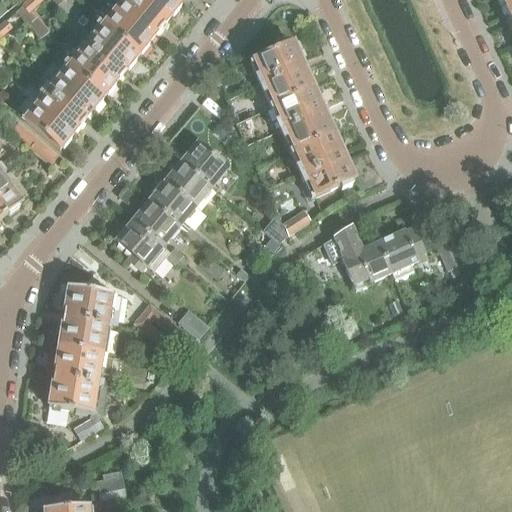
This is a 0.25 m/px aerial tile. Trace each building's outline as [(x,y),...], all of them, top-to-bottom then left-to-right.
[(7,0),(0,0),(6,9),(12,5),(7,0)] [(38,7),(32,0),(30,0),(27,4),(34,11),(38,7)] [(172,19),(180,10),(178,9),(181,6),(179,5),(173,0),(119,0),(116,4),(120,7),(101,29),(137,59),(139,56),(141,57),(148,48),(147,47),(162,29),(171,18),(172,19)] [(511,21),(511,0),(499,0),(510,22),(511,21)] [(34,11),(27,4),(22,8),(29,15),(34,11)] [(11,30),(5,23),(0,28),(6,35),(11,30)] [(137,59),(101,29),(98,26),(94,31),(97,34),(84,49),(70,67),(67,65),(64,69),(66,71),(103,100),(106,97),(107,98),(114,89),(113,88),(120,80),(126,72),(128,73),(135,64),(134,63),(137,59)] [(302,69),(301,66),(292,47),(288,48),(286,45),(276,49),(278,53),(248,66),(250,69),(253,67),(258,78),(255,79),(259,88),(302,69)] [(313,92),(305,74),(302,69),(259,88),(263,97),(266,96),(271,108),(269,109),(270,111),(313,92)] [(103,100),(66,71),(48,93),(43,90),(38,96),(42,100),(23,124),(59,153),(61,150),(63,151),(70,142),(69,141),(93,112),(94,113),(102,104),(100,103),(103,100)] [(323,115),(322,112),(313,92),(270,111),(271,114),(274,113),(278,124),(276,125),(279,134),(323,115)] [(333,137),(325,119),(323,115),(279,134),(283,143),(286,141),(292,153),(289,154),(290,157),(333,137)] [(17,139),(24,132),(17,126),(11,134),(17,139)] [(24,144),(30,137),(24,132),(17,139),(24,144)] [(30,150),(37,142),(30,137),(24,144),(30,150)] [(343,160),(342,156),(333,137),(290,157),(291,159),(294,158),(299,169),(296,170),(300,179),(343,160)] [(30,150),(29,152),(34,156),(42,146),(37,142),(30,150)] [(42,146),(34,156),(39,160),(47,151),(42,146)] [(227,171),(224,168),(225,165),(225,162),(223,160),(220,158),(217,159),(214,160),(196,146),(187,159),(186,159),(180,166),(210,191),(227,171)] [(47,151),(39,160),(49,169),(57,159),(47,151)] [(354,183),(345,164),(343,160),(300,179),(304,187),(307,186),(312,198),(309,200),(310,202),(339,189),(341,193),(351,189),(349,185),(354,183)] [(210,191),(180,166),(180,167),(177,164),(167,176),(170,178),(164,185),(194,210),(210,191)] [(5,175),(2,172),(0,169),(0,222),(7,217),(8,218),(18,211),(17,210),(21,207),(0,179),(5,175)] [(194,210),(164,185),(148,204),(178,229),(194,210)] [(231,201),(222,193),(218,198),(227,206),(231,201)] [(178,229),(148,204),(131,224),(161,249),(178,229)] [(216,219),(207,211),(202,217),(211,225),(216,219)] [(288,240),(311,225),(303,213),(282,227),(288,240)] [(161,250),(161,249),(131,224),(131,225),(131,226),(115,244),(131,258),(127,264),(140,274),(145,268),(154,275),(165,261),(174,268),(179,263),(170,256),(169,256),(161,250)] [(391,278),(377,249),(370,252),(369,251),(362,254),(351,229),(332,241),(335,248),(326,251),(338,276),(344,273),(352,290),(367,283),(369,288),(391,278)] [(428,264),(415,235),(413,230),(376,246),(377,249),(391,278),(417,267),(417,269),(428,264)] [(199,239),(190,231),(185,236),(195,244),(199,239)] [(375,241),(372,235),(366,238),(368,244),(375,241)] [(281,250),(272,243),(269,248),(276,254),(281,250)] [(461,267),(452,246),(437,253),(448,276),(462,270),(461,267)] [(173,251),(170,256),(179,263),(185,268),(188,264),(173,251)] [(249,280),(240,272),(235,278),(244,285),(249,280)] [(117,329),(121,300),(111,298),(106,297),(106,296),(95,294),(94,295),(67,291),(57,350),(101,358),(102,354),(106,332),(111,333),(111,328),(117,329)] [(149,308),(133,327),(143,335),(149,327),(152,323),(158,328),(164,321),(149,308)] [(207,331),(188,315),(178,327),(197,342),(207,331)] [(164,321),(158,328),(164,333),(170,326),(164,321)] [(170,326),(164,333),(170,338),(176,331),(170,326)] [(149,327),(143,335),(149,340),(155,332),(149,327)] [(176,331),(170,338),(176,343),(182,336),(176,331)] [(155,332),(149,340),(155,345),(161,337),(155,332)] [(182,336),(176,343),(182,348),(188,341),(182,336)] [(161,337),(155,345),(161,350),(167,342),(161,337)] [(188,341),(182,348),(188,353),(194,346),(188,341)] [(167,342),(161,350),(167,355),(173,347),(167,342)] [(173,347),(167,355),(173,359),(179,352),(173,347)] [(49,403),(48,410),(48,411),(75,415),(74,417),(86,419),(86,417),(91,418),(90,422),(73,432),(80,443),(101,431),(102,430),(97,422),(102,420),(106,389),(102,389),(103,385),(97,384),(98,377),(108,378),(110,361),(101,360),(101,358),(57,350),(55,364),(54,374),(53,376),(53,380),(52,384),(52,386),(51,391),(49,403)] [(179,352),(173,359),(179,364),(185,357),(179,352)] [(124,492),(121,475),(102,479),(103,483),(96,484),(99,497),(124,492)]
